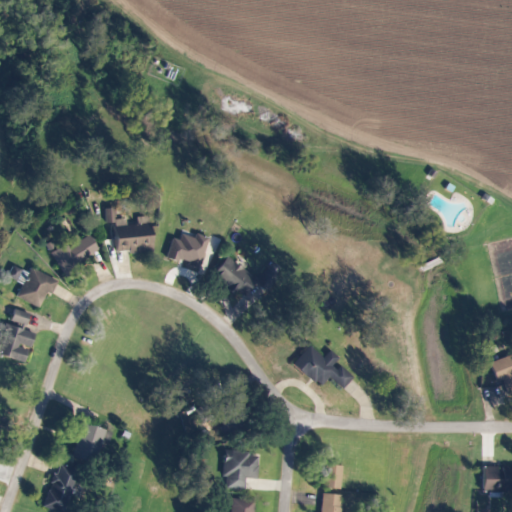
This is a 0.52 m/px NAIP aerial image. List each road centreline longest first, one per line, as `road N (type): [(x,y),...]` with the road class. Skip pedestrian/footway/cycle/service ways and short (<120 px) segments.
road 1 (residential): [(284,511),(287,421),(251,361),(196,305),(133,282),(109,285),(72,309),(1,511)]
road 2 (residential): [(511,428),(287,421)]
